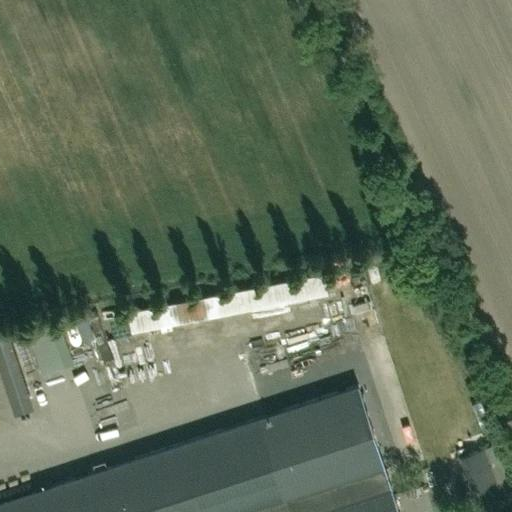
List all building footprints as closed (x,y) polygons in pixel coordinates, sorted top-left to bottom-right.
[(295,346),(316,337),(310,322),(289,331),(295,346)] [(47,371),(80,361),(83,372),(103,366),(99,354),(80,360),(74,340),(61,344),(64,355),(44,361),(47,371)] [(0,398),(12,395),(4,369),(0,369),(0,398)] [(399,511),(358,385),(260,417),(0,501),(0,511),(399,511)] [(511,511),(511,488),(494,443),(459,457),(480,511),(511,511)]
